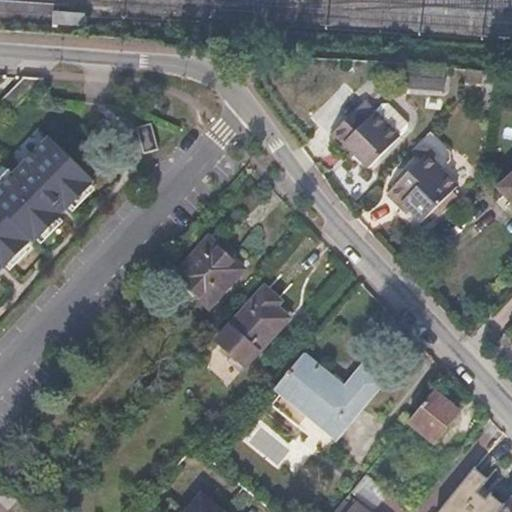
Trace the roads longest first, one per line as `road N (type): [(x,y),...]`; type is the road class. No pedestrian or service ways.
road 1 (residential): [(511,404),(303,180),(245,103)]
road 2 (residential): [(0,375),(245,103)]
road 3 (residential): [(245,103),(192,66),(0,50)]
